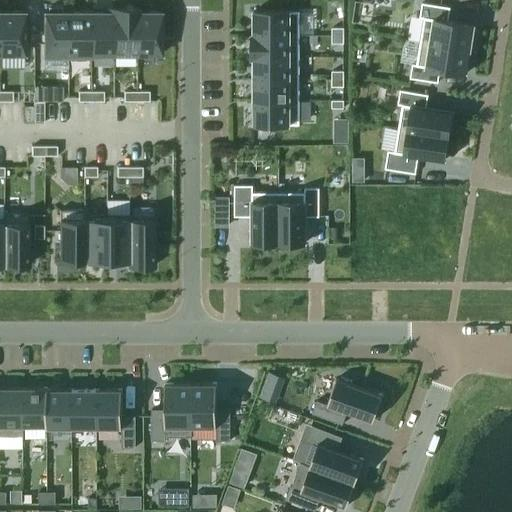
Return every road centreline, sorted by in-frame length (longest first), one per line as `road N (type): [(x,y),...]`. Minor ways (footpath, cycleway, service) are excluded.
road 1 (residential): [(190,334),(190,0)]
road 2 (residential): [(190,334),(458,337)]
road 3 (residential): [(0,334),(190,334)]
road 4 (residential): [(458,337),(397,511)]
